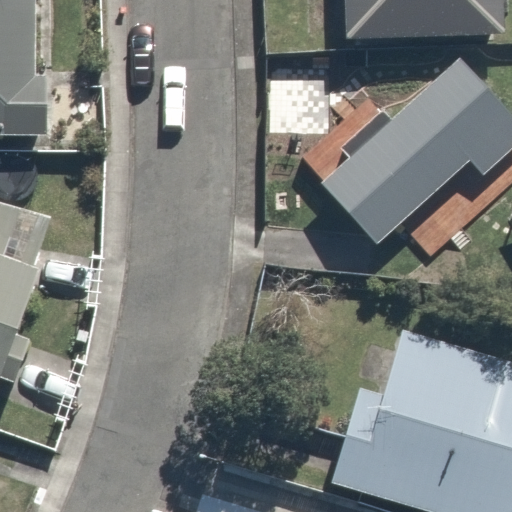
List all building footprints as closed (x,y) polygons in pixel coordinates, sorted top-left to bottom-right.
[(0,0),(0,151),(56,153),(59,79),(39,78),(42,0),(0,0)] [(511,0),(350,0),(353,57),(511,49),(511,0)] [(511,102),(477,133),(442,93),(407,125),(394,110),(313,183),(381,260),(470,181),(496,211),(511,197),(511,102)] [(0,262),(0,400),(21,408),(61,282),(0,262)] [(511,511),(511,365),(419,339),(400,405),(375,398),(346,499),(391,511),(511,511)]
